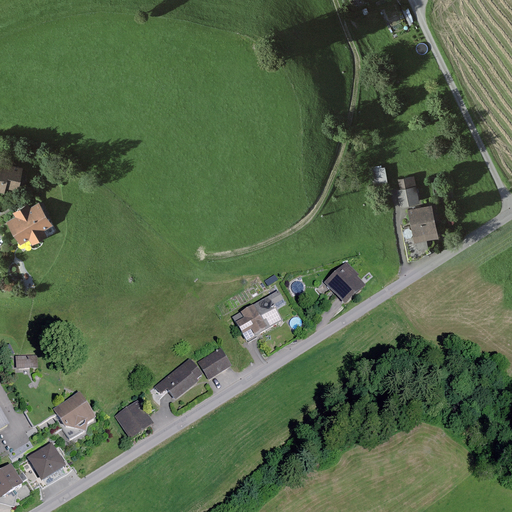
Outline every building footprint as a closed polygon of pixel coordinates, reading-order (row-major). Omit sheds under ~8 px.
[(22,165),(0,160),(0,189),(5,191),(6,186),(18,188),(22,165)] [(384,166),(371,169),(374,185),(387,182),(384,166)] [(415,175),(399,178),(401,188),(397,188),(401,205),(420,201),(415,175)] [(54,223),(39,200),(30,205),(28,201),(13,210),(16,214),(7,220),(21,243),(29,238),(32,243),(47,234),(44,229),(54,223)] [(432,203),(408,208),(415,241),(439,236),(432,203)] [(360,279),(347,265),(325,285),(346,309),(367,290),(358,281),(360,279)] [(276,276),(266,282),(269,287),(279,280),(276,276)] [(287,305),(279,292),(234,318),(248,342),(283,321),(276,311),(287,305)] [(221,350),(198,364),(209,383),(232,369),(221,350)] [(38,357),(17,358),(17,370),(38,369),(38,357)] [(203,375),(191,360),(156,388),(162,395),(167,391),(176,402),(199,383),(197,381),(203,375)] [(97,421),(80,394),(54,409),(70,440),(83,432),(87,433),(89,426),(97,421)] [(154,425),(139,403),(116,418),(131,440),(154,425)] [(0,430),(8,426),(0,412),(0,430)] [(66,468),(52,445),(28,459),(42,482),(66,468)] [(24,485),(12,466),(0,472),(0,504),(15,508),(19,494),(16,490),(24,485)]
